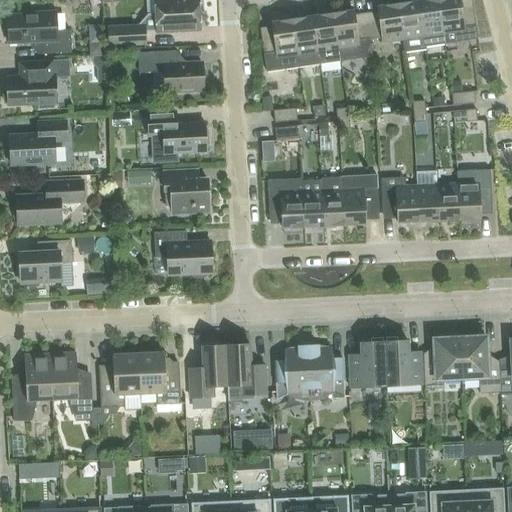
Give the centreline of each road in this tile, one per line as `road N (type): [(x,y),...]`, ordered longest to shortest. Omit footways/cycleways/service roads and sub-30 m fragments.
road 1 (residential): [(240,264),(511,248)]
road 2 (residential): [(243,316),(511,301)]
road 3 (residential): [(240,264),(225,0)]
road 4 (residential): [(243,316),(0,325)]
